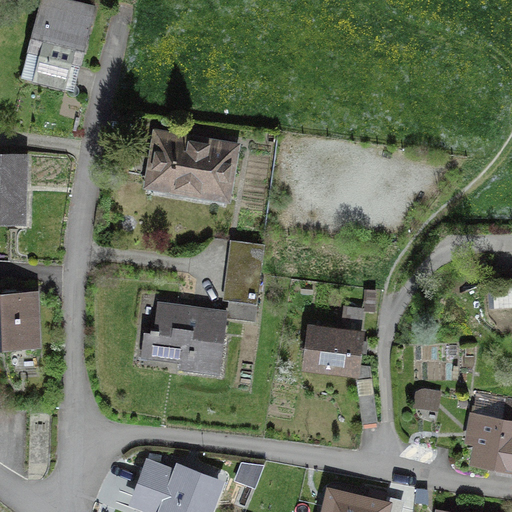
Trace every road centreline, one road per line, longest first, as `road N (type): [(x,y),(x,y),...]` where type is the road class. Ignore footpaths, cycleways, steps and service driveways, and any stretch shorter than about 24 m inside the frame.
road 1 (residential): [(511,493),(255,450),(77,432)]
road 2 (residential): [(123,29),(86,254)]
road 3 (track): [(511,147),(399,271),(394,305)]
road 4 (track): [(356,0),(395,27),(483,52),(511,70)]
road 5 (residential): [(81,285),(77,432)]
road 6 (residential): [(214,272),(86,254)]
